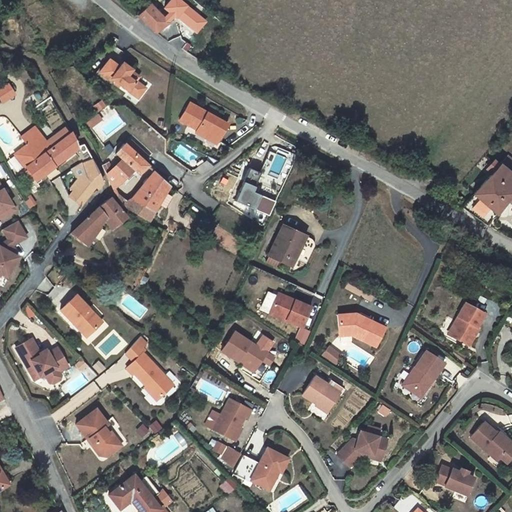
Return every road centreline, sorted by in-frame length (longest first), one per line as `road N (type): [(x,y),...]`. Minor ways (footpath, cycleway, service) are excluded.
road 1 (unclassified): [(511,247),(215,83),(142,37),(102,0)]
road 2 (residential): [(511,401),(489,388),(464,396),(368,511)]
road 3 (residential): [(0,320),(102,199)]
road 4 (unclassified): [(73,511),(0,377)]
road 5 (residential): [(273,417),(299,438),(343,511)]
